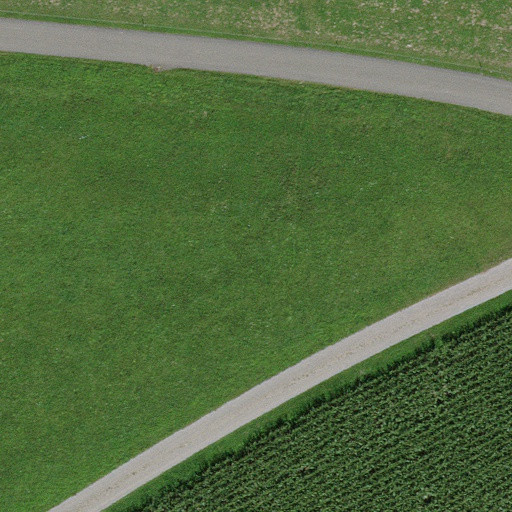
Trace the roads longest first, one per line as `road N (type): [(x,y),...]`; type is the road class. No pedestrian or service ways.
road 1 (unclassified): [(0,32),(451,80),(511,98)]
road 2 (track): [(511,258),(241,399),(74,511)]
